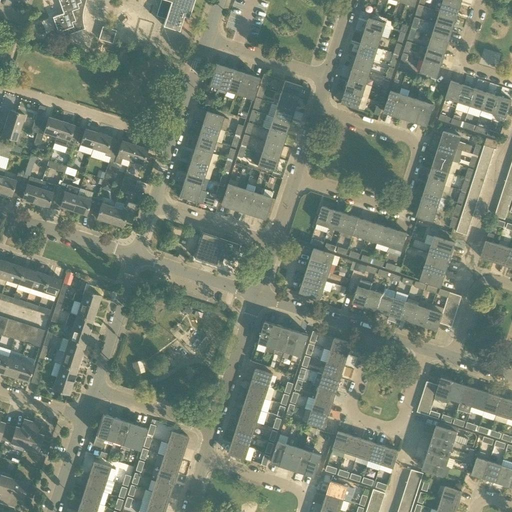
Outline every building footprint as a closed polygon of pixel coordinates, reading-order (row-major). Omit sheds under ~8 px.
[(58,0),(63,13),(53,17),(58,32),(59,32),(61,37),(77,31),(84,29),(85,29),(84,27),(83,24),(83,21),(83,18),(83,14),(83,11),(84,7),(86,0),(161,0),(157,15),(165,18),(165,19),(163,25),(179,31),(184,16),(189,17),(194,0),(58,0)] [(457,17),(461,5),(444,0),(443,0),(440,12),(457,17)] [(416,15),(421,16),(424,7),(419,5),(416,15)] [(453,30),(457,17),(440,12),(436,24),(453,30)] [(411,27),(417,29),(420,19),(415,17),(411,27)] [(365,31),(382,36),(386,24),(369,18),(365,31)] [(449,42),(453,30),(436,24),(432,36),(449,42)] [(112,43),(116,31),(102,27),(99,39),(112,43)] [(408,39),(413,41),(416,31),(411,29),(408,39)] [(378,48),(382,36),(365,31),(361,43),(378,48)] [(401,31),(398,41),(403,43),(406,33),(401,31)] [(445,54),(449,42),(432,36),(428,48),(445,54)] [(404,51),(409,53),(412,43),(407,41),(404,51)] [(383,50),(378,48),(361,43),(357,55),(374,60),(379,62),(383,50)] [(397,43),(394,53),(399,55),(402,45),(397,43)] [(441,66),(445,54),(428,48),(424,60),(441,66)] [(400,63),(405,65),(408,55),(403,53),(400,63)] [(370,72),(374,60),(357,55),(353,67),(370,72)] [(393,55),(390,65),(395,67),(398,57),(393,55)] [(437,78),(441,66),(424,60),(420,72),(437,78)] [(210,85),(218,88),(225,67),(216,64),(209,85),(210,85)] [(218,88),(226,90),(233,69),(225,67),(218,88)] [(366,84),(370,72),(353,67),(349,79),(366,84)] [(389,67),(386,77),(391,79),(394,69),(389,67)] [(226,90),(235,93),(242,72),(233,69),(226,90)] [(235,93),(244,96),(250,75),(242,72),(235,93)] [(266,85),(269,76),(264,74),(261,84),(266,85)] [(252,99),(259,78),(250,75),(244,96),(252,99)] [(363,96),(366,84),(349,79),(345,91),(363,96)] [(385,80),(382,90),(387,91),(390,82),(385,80)] [(280,93),(298,99),(302,86),(285,81),(280,93)] [(458,102),(463,85),(451,81),(446,98),(458,102)] [(470,106),(475,89),(463,85),(458,102),(470,106)] [(257,96),(262,98),(265,88),(260,86),(257,96)] [(482,110),(487,92),(475,89),(470,106),(482,110)] [(359,109),(363,96),(345,91),(341,103),(359,109)] [(393,115),(399,94),(391,91),(384,112),(393,115)] [(381,92),(378,102),(383,103),(387,93),(381,92)] [(494,113),(499,96),(487,92),(482,110),(494,113)] [(294,111),(298,99),(280,93),(277,105),(294,111)] [(393,115),(401,117),(408,96),(399,94),(393,115)] [(210,106),(213,98),(206,96),(203,104),(210,106)] [(417,99),(408,96),(401,117),(410,120),(417,99)] [(499,96),(494,113),(506,117),(511,100),(499,96)] [(253,108),(258,109),(261,100),(256,98),(253,108)] [(410,120),(418,123),(425,102),(417,99),(410,120)] [(434,105),(426,102),(425,102),(418,123),(427,126),(434,104),(434,105)] [(377,104),(374,114),(379,116),(383,106),(377,104)] [(290,123),(294,111),(277,105),(273,117),(290,123)] [(5,123),(21,128),(25,115),(9,110),(5,123)] [(249,120),(254,122),(257,112),(252,110),(249,120)] [(229,120),(223,118),(224,117),(206,111),(202,124),(220,129),(226,131),(229,120)] [(450,118),(441,114),(440,114),(439,120),(448,123),(450,118)] [(56,136),(61,121),(49,117),(47,122),(41,120),(37,133),(35,139),(34,143),(37,144),(38,140),(41,141),(44,132),(56,136)] [(286,135),(290,123),(273,117),(269,129),(286,135)] [(37,133),(41,120),(35,118),(31,131),(37,133)] [(462,122),(453,118),(451,123),(461,127),(462,122)] [(74,145),(78,132),(72,130),(74,125),(61,121),(56,136),(69,140),(68,143),(65,152),(71,154),(74,145)] [(474,125),(465,122),(463,127),(473,131),(474,125)] [(17,140),(21,128),(5,123),(1,135),(17,140)] [(245,132),(250,134),(253,124),(248,123),(245,132)] [(216,141),(220,129),(202,124),(198,136),(216,141)] [(238,124),(235,134),(240,136),(243,126),(238,124)] [(486,129),(477,126),(475,131),(485,134),(486,129)] [(93,148),(98,133),(85,129),(84,134),(78,132),(74,145),(80,147),(81,144),(93,148)] [(282,147),(286,135),(269,129),(265,141),(282,147)] [(487,135),(497,138),(498,133),(489,130),(487,135)] [(440,143),(457,149),(470,153),(472,146),(459,142),(461,137),(444,131),(440,143)] [(110,157),(114,144),(109,142),(111,137),(98,133),(93,148),(106,152),(105,155),(110,157)] [(241,144),(246,146),(249,136),(244,135),(241,144)] [(212,153),(216,141),(198,136),(195,148),(212,153)] [(234,136),(231,146),(236,148),(239,138),(234,136)] [(496,149),(498,142),(486,138),(484,145),(495,149),(496,149)] [(130,160),(135,144),(122,140),(120,145),(114,144),(110,157),(109,161),(120,164),(122,158),(130,160)] [(278,159),(282,147),(265,141),(261,153),(278,159)] [(0,148),(10,152),(12,146),(0,142),(0,148)] [(453,161),(457,149),(440,143),(436,155),(453,161)] [(142,164),(145,155),(147,149),(135,144),(130,160),(142,164)] [(473,154),(478,156),(481,146),(476,144),(473,154)] [(237,156),(242,158),(245,148),(240,147),(237,156)] [(0,155),(9,158),(10,152),(0,148),(0,155)] [(208,166),(212,153),(195,148),(191,160),(208,166)] [(230,148),(227,158),(232,160),(235,150),(230,148)] [(274,171),(278,159),(261,153),(257,166),(274,171)] [(449,173),(453,161),(436,155),(432,168),(449,173)] [(492,158),(481,155),(479,160),(490,163),(492,158)] [(472,156),(469,166),(474,168),(477,158),(472,156)] [(204,178),(208,166),(191,160),(187,172),(204,178)] [(226,161),(223,171),(228,172),(231,163),(226,161)] [(65,173),(67,167),(61,165),(59,171),(65,173)] [(489,168),(478,165),(476,170),(487,173),(489,168)] [(445,185),(449,173),(432,168),(428,180),(445,185)] [(468,168),(465,178),(470,180),(474,170),(468,168)] [(200,190),(204,178),(187,172),(183,184),(200,190)] [(19,188),(24,175),(18,173),(15,180),(3,176),(0,185),(0,192),(11,196),(14,186),(19,188)] [(222,173),(219,183),(224,184),(228,175),(222,173)] [(35,203),(42,181),(24,175),(19,188),(25,190),(22,199),(35,203)] [(485,178),(475,175),(473,181),(484,183),(485,178)] [(135,187),(137,181),(124,177),(122,182),(135,187)] [(101,188),(109,191),(112,183),(103,180),(101,188)] [(229,180),(221,205),(230,208),(237,187),(236,187),(238,182),(229,180)] [(441,197),(445,185),(428,180),(424,192),(441,197)] [(56,200),(60,187),(42,181),(35,203),(47,207),(50,198),(56,200)] [(464,181),(461,190),(466,192),(470,182),(464,181)] [(133,193),(135,187),(122,182),(120,189),(133,193)] [(78,195),(77,195),(80,189),(62,183),(61,187),(60,187),(56,200),(62,202),(60,207),(73,211),(78,195)] [(196,202),(200,190),(183,184),(179,197),(196,202)] [(219,185),(215,195),(221,196),(224,187),(219,185)] [(245,190),(237,187),(230,208),(238,211),(245,190)] [(254,192),(245,190),(238,211),(247,213),(254,192)] [(262,195),(254,192),(247,213),(256,216),(262,195)] [(437,209),(441,197),(424,192),(420,204),(437,209)] [(511,198),(511,195),(502,192),(501,198),(511,201),(511,198)] [(461,193),(457,202),(463,204),(466,194),(461,193)] [(93,212),(97,198),(91,197),(90,199),(78,195),(73,211),(85,215),(87,210),(93,212)] [(271,198),(262,195),(256,216),(265,219),(271,198),(271,197),(271,198)] [(207,205),(212,207),(217,209),(220,199),(215,197),(214,200),(209,199),(207,205)] [(109,223),(114,207),(102,203),(103,200),(97,198),(93,212),(98,214),(97,219),(109,223)] [(510,205),(499,201),(498,206),(508,210),(510,205)] [(114,207),(109,223),(122,227),(124,221),(131,223),(137,205),(128,202),(126,208),(123,207),(122,210),(114,207)] [(433,222),(437,209),(420,204),(416,216),(433,222)] [(457,205),(454,214),(459,216),(462,206),(457,205)] [(329,227),(335,210),(322,206),(317,223),(329,227)] [(508,210),(498,206),(496,211),(507,215),(508,210)] [(341,231),(347,214),(335,210),(329,227),(341,231)] [(507,215),(496,211),(495,216),(505,219),(507,215)] [(353,235),(359,218),(347,214),(341,231),(353,235)] [(450,227),(455,228),(458,219),(453,217),(450,227)] [(365,239),(371,222),(359,218),(353,235),(365,239)] [(496,219),(494,224),(504,227),(505,222),(496,219)] [(377,243),(383,225),(371,222),(365,239),(377,243)] [(389,247),(395,229),(383,225),(377,243),(389,247)] [(469,229),(458,226),(457,232),(467,235),(469,229)] [(389,247),(402,251),(407,233),(395,229),(389,247)] [(214,236),(203,233),(196,252),(206,255),(207,255),(206,259),(205,261),(205,262),(220,266),(222,259),(227,245),(212,241),(213,240),(214,236)] [(493,261),(498,244),(492,242),(494,235),(489,233),(486,240),(480,257),(493,261)] [(431,245),(452,252),(455,243),(434,236),(434,237),(431,245)] [(324,243),(314,239),(313,245),(322,248),(324,243)] [(336,246),(326,243),(325,248),(334,252),(336,246)] [(505,265),(510,248),(498,244),(493,261),(505,265)] [(429,254),(450,261),(452,252),(431,245),(429,254)] [(348,250),(338,247),(337,252),(346,255),(348,250)] [(314,248),(311,257),(332,264),(335,256),(335,255),(314,248)] [(360,254),(351,251),(349,256),(359,260),(360,254)] [(447,269),(450,261),(429,254),(426,262),(447,269)] [(372,258),(363,255),(361,260),(371,263),(372,258)] [(329,273),(332,264),(311,257),(308,266),(329,273)] [(0,277),(6,280),(11,263),(0,259),(0,277)] [(384,262),(375,259),(373,264),(383,267),(384,262)] [(423,271),(444,278),(447,269),(426,262),(423,271)] [(18,284),(24,267),(11,263),(6,280),(18,284)] [(395,271),(397,266),(387,263),(385,268),(395,271)] [(308,266),(305,274),(326,281),(329,273),(308,266)] [(367,266),(366,271),(375,274),(377,269),(367,266)] [(31,288),(36,271),(24,267),(18,284),(31,288)] [(379,270),(378,275),(387,278),(389,273),(379,270)] [(43,292),(48,275),(36,271),(31,288),(43,292)] [(67,271),(63,283),(68,284),(70,285),(74,273),(67,271)] [(441,287),(444,278),(423,271),(420,279),(420,280),(441,287)] [(324,290),(326,281),(305,274),(302,283),(324,290)] [(391,274),(390,279),(399,282),(401,277),(391,274)] [(48,275),(43,292),(56,296),(61,279),(48,275)] [(404,278),(402,283),(412,286),(413,281),(404,278)] [(416,281),(414,287),(424,290),(425,285),(416,281)] [(103,293),(105,288),(84,282),(82,287),(103,293)] [(64,297),(68,284),(63,283),(59,296),(64,297)] [(321,298),(324,290),(302,283),(300,292),(321,299),(321,298)] [(428,285),(426,291),(436,294),(438,289),(428,285)] [(365,307),(370,290),(358,286),(352,303),(365,307)] [(448,298),(450,292),(440,289),(438,294),(448,298)] [(72,300),(80,302),(97,308),(101,295),(84,290),(83,295),(75,292),(72,300)] [(377,311),(382,294),(370,290),(365,307),(377,311)] [(450,292),(448,298),(460,302),(461,296),(450,292)] [(389,315),(395,298),(382,294),(377,311),(389,315)] [(401,319),(407,302),(395,298),(389,315),(401,319)] [(460,302),(448,298),(446,303),(458,307),(460,302)] [(93,320),(97,308),(80,302),(76,315),(93,320)] [(413,323),(419,305),(407,302),(401,319),(413,323)] [(458,307),(446,303),(444,309),(456,313),(458,307)] [(431,309),(419,305),(413,323),(425,327),(431,309)] [(192,310),(186,306),(183,311),(189,315),(192,310)] [(431,309),(425,327),(437,330),(440,323),(442,316),(443,313),(431,309)] [(456,313),(444,309),(443,312),(443,313),(442,316),(454,320),(456,313)] [(89,333),(93,320),(76,315),(72,327),(89,333)] [(212,316),(206,333),(218,337),(223,320),(212,316)] [(454,320),(442,316),(440,323),(452,327),(454,320)] [(15,333),(18,322),(12,320),(8,331),(4,329),(2,335),(9,337),(11,332),(15,333)] [(262,364),(266,351),(274,324),(265,321),(259,342),(256,342),(251,360),(262,364)] [(21,323),(17,334),(23,335),(26,325),(21,323)] [(266,351),(274,353),(283,326),(274,324),(266,351)] [(26,325),(23,335),(28,337),(32,326),(26,325)] [(34,339),(38,328),(32,326),(28,337),(34,339)] [(283,357),(292,329),(283,326),(274,353),(283,356),(282,356),(283,357)] [(85,345),(89,333),(72,327),(68,339),(85,345)] [(39,347),(45,330),(38,328),(34,339),(28,337),(26,343),(39,347)] [(291,359),(300,332),(292,329),(283,357),(291,359)] [(315,343),(318,333),(313,331),(310,341),(315,343)] [(302,356),(309,335),(300,332),(291,359),(291,361),(299,364),(302,356)] [(28,337),(23,335),(17,334),(21,335),(19,340),(26,343),(28,337)] [(207,335),(201,342),(196,338),(192,344),(201,352),(211,339),(207,335)] [(85,345),(68,339),(62,338),(58,350),(64,352),(81,357),(85,345)] [(331,350),(348,356),(352,343),(335,338),(331,350)] [(306,353),(311,355),(314,345),(309,344),(306,353)] [(344,368),(348,356),(331,350),(327,362),(344,368)] [(77,370),(81,357),(64,352),(60,364),(77,370)] [(0,372),(3,373),(8,357),(0,354),(0,372)] [(302,366),(307,367),(311,357),(305,356),(302,366)] [(15,377),(21,361),(8,357),(3,373),(15,377)] [(21,361),(15,377),(28,381),(33,365),(21,361)] [(132,363),(135,374),(141,372),(138,361),(132,363)] [(340,380),(344,368),(327,362),(323,374),(340,380)] [(73,382),(77,370),(60,364),(56,377),(73,382)] [(298,377),(304,379),(307,369),(302,368),(298,377)] [(252,381),(269,386),(273,374),(256,369),(252,381)] [(38,385),(42,372),(35,370),(31,382),(38,385)] [(337,392),(340,380),(323,374),(319,386),(337,392)] [(69,395),(73,382),(56,377),(52,389),(69,395)] [(436,394),(448,398),(454,381),(441,377),(439,385),(436,393),(436,394)] [(295,389),(300,391),(303,381),(298,379),(295,389)] [(265,399),(269,386),(252,381),(248,393),(265,399)] [(427,381),(424,389),(436,393),(439,385),(427,381)] [(460,402),(466,385),(454,381),(448,398),(460,402)] [(290,393),(293,384),(288,382),(285,392),(290,393)] [(466,385),(460,402),(458,410),(470,414),(472,406),(478,389),(466,385)] [(333,404),(337,392),(319,386),(316,399),(333,404)] [(436,393),(424,389),(422,395),(434,399),(436,394),(436,393)] [(484,410),(490,393),(478,389),(472,406),(484,410)] [(291,402),(296,404),(299,394),(294,392),(291,402)] [(261,411),(265,399),(248,393),(244,405),(261,411)] [(496,414),(502,397),(490,393),(484,410),(496,414)] [(284,394),(281,403),(286,405),(289,395),(284,394)] [(434,399),(422,395),(421,400),(433,404),(434,399)] [(508,418),(511,406),(511,400),(502,397),(496,414),(508,418)] [(329,416),(333,404),(316,399),(312,411),(329,416)] [(433,404),(421,400),(419,406),(431,410),(433,404)] [(290,404),(287,413),(292,415),(295,405),(290,404)] [(257,423),(261,411),(244,405),(240,417),(257,423)] [(280,406),(277,415),(282,417),(286,407),(280,406)] [(431,410),(419,406),(417,412),(429,416),(430,411),(431,411),(431,410)] [(440,413),(431,410),(431,411),(430,411),(429,416),(439,419),(440,413)] [(325,428),(329,416),(312,411),(308,423),(325,428)] [(0,439),(5,441),(8,429),(3,427),(4,423),(0,421),(0,417),(2,413),(0,412),(0,439)] [(97,435),(105,438),(112,417),(103,414),(96,435),(97,436),(97,435)] [(453,417),(443,414),(441,420),(451,423),(453,417)] [(105,438),(113,441),(114,441),(120,420),(112,417),(105,438)] [(254,435),(257,423),(240,417),(236,429),(254,435)] [(276,418),(273,427),(279,429),(282,419),(276,418)] [(465,421),(455,418),(453,423),(463,427),(465,421)] [(25,444),(32,422),(24,420),(21,428),(16,427),(14,431),(8,429),(5,441),(16,445),(17,442),(25,444)] [(114,441),(122,444),(129,422),(120,420),(114,441)] [(46,457),(51,442),(41,439),(42,435),(37,433),(40,425),(32,422),(25,444),(32,447),(31,450),(37,451),(36,454),(46,457)] [(122,444),(130,446),(131,446),(138,425),(129,422),(122,444)] [(436,425),(433,434),(454,441),(457,433),(459,428),(439,422),(438,426),(436,425)] [(477,425),(467,422),(466,427),(475,431),(477,425)] [(156,426),(150,424),(147,434),(152,436),(156,426)] [(139,449),(140,450),(146,428),(138,425),(131,446),(139,449)] [(489,429),(479,426),(478,431),(488,434),(489,429)] [(250,447),(254,435),(236,429),(232,441),(250,447)] [(272,430),(269,440),(275,441),(278,432),(272,430)] [(501,433),(491,430),(490,435),(500,438),(501,433)] [(167,443),(184,449),(188,437),(171,431),(167,443)] [(345,452),(351,435),(338,431),(333,448),(345,452)] [(452,450),(454,441),(433,434),(430,443),(452,450)] [(511,440),(511,436),(503,434),(502,439),(511,442),(511,440)] [(357,456),(363,439),(351,435),(345,452),(357,456)] [(143,446),(148,448),(152,438),(146,436),(143,446)] [(484,436),(482,442),(492,445),(494,440),(484,436)] [(289,437),(287,444),(280,465),(288,468),(295,446),(298,439),(289,437)] [(369,460),(375,443),(363,439),(357,456),(369,460)] [(496,440),(494,445),(504,449),(506,443),(496,440)] [(246,459),(250,447),(232,441),(228,454),(246,459)] [(280,465),(287,444),(278,441),(271,462),(280,465)] [(269,442),(265,452),(271,454),(274,444),(269,442)] [(181,461),(184,449),(167,443),(163,455),(181,461)] [(381,464),(387,447),(375,443),(369,460),(381,464)] [(449,458),(452,450),(430,443),(428,451),(449,458)] [(297,471),(304,449),(295,446),(288,468),(297,471)] [(297,471),(306,473),(313,452),(314,449),(305,446),(304,449),(297,471)] [(393,468),(399,451),(387,447),(381,464),(393,468)] [(139,458),(145,460),(148,450),(143,448),(139,458)] [(446,467),(449,458),(428,451),(425,460),(446,467)] [(313,452),(306,473),(314,476),(321,455),(313,452)] [(265,454),(261,464),(267,466),(270,456),(265,454)] [(177,473),(181,461),(163,455),(159,468),(177,473)] [(484,478),(490,461),(477,457),(471,474),(484,478)] [(136,470),(141,472),(144,462),(139,460),(136,470)] [(443,475),(446,467),(425,460),(422,469),(444,476),(444,475),(443,475)] [(490,461),(484,478),(496,482),(502,465),(490,461)] [(89,474),(106,480),(110,467),(93,462),(89,474)] [(327,465),(326,470),(335,474),(337,468),(327,465)] [(511,468),(502,465),(496,482),(508,486),(511,474),(511,468)] [(173,485),(177,473),(159,468),(156,480),(173,485)] [(340,469),(338,474),(348,478),(349,472),(340,469)] [(412,469),(411,470),(410,476),(421,480),(424,473),(412,469)] [(132,483),(137,484),(140,475),(135,473),(132,483)] [(352,473),(350,478),(360,482),(361,476),(352,473)] [(0,502),(6,504),(13,482),(5,480),(6,477),(0,474),(0,492),(0,493),(0,494),(0,502)] [(102,492),(106,480),(89,474),(85,486),(102,492)] [(127,486),(131,476),(125,475),(122,484),(127,486)] [(421,480),(410,476),(408,482),(420,485),(421,480)] [(362,482),(372,485),(373,480),(364,477),(362,482)] [(169,497),(173,485),(156,480),(152,492),(169,497)] [(427,491),(428,489),(430,481),(425,480),(422,489),(427,491)] [(13,482),(6,504),(14,507),(17,498),(22,500),(23,495),(32,498),(36,486),(21,481),(21,484),(13,482)] [(327,494),(344,499),(348,487),(331,481),(327,494)] [(376,487),(386,490),(388,485),(378,482),(376,487)] [(420,485),(408,482),(406,488),(418,491),(420,485)] [(128,495),(133,496),(136,486),(131,485),(128,495)] [(99,504),(102,492),(85,486),(81,498),(99,504)] [(463,492),(446,486),(441,499),(459,504),(463,492)] [(127,488),(121,487),(118,496),(124,498),(127,488)] [(418,491),(406,488),(404,494),(416,497),(418,491)] [(373,489),(372,495),(384,499),(385,493),(373,489)] [(165,509),(169,497),(152,492),(148,504),(165,509)] [(418,502),(423,503),(426,494),(421,492),(418,502)] [(340,511),(344,499),(327,494),(323,506),(340,511)] [(365,506),(368,496),(363,494),(360,504),(365,506)] [(416,497),(404,494),(402,499),(414,503),(416,497)] [(384,499),(372,495),(370,501),(382,504),(384,499)] [(124,507),(129,508),(132,498),(127,497),(124,507)] [(83,511),(95,511),(99,504),(81,498),(77,510),(83,511)] [(110,505),(115,507),(114,508),(120,510),(123,500),(118,499),(117,501),(112,499),(110,505)] [(414,503),(402,499),(400,505),(412,509),(414,503)] [(440,511),(456,511),(459,504),(441,499),(437,511),(440,511)] [(382,504),(370,501),(368,507),(380,510),(382,504)]
